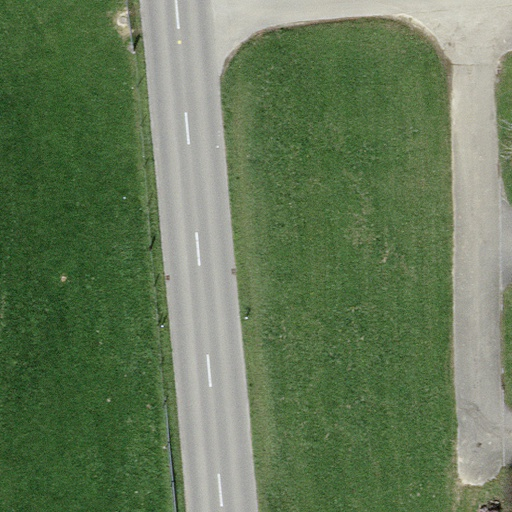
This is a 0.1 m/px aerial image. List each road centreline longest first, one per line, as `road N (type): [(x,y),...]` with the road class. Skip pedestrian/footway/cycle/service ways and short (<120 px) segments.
road 1 (secondary): [(181,0),(224,511)]
road 2 (unknown): [(476,276),(469,1)]
